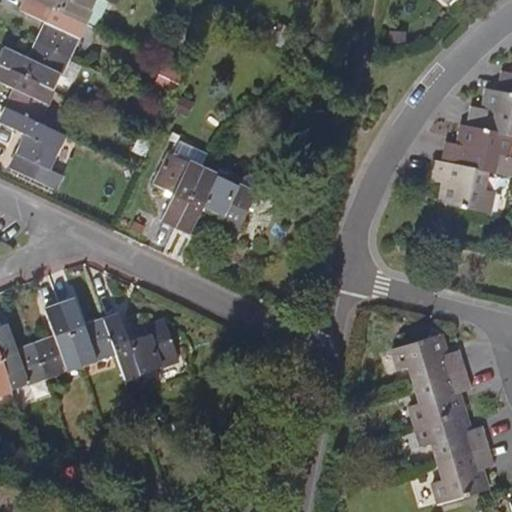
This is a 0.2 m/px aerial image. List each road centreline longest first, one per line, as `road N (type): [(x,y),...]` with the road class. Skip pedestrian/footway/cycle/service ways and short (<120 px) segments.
road 1 (residential): [(345,274),(376,172),(444,71),(511,15)]
road 2 (residential): [(327,355),(76,235)]
road 3 (residential): [(295,511),(327,355)]
road 4 (residential): [(345,274),(492,318)]
